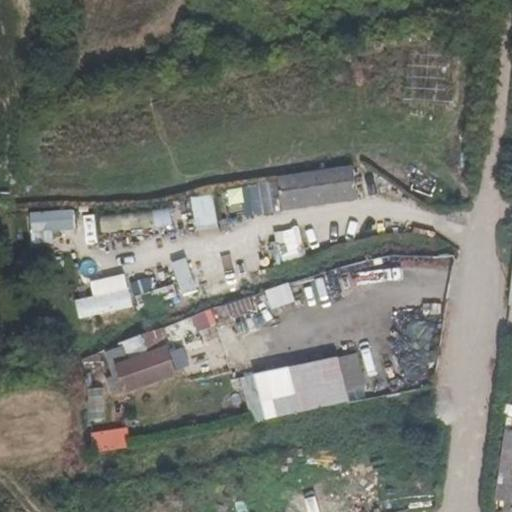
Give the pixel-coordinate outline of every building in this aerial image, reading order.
[(284,212),(359,200),(354,164),(278,177),(284,212)] [(282,213),(281,198),(280,198),(279,182),(241,185),(243,216),(282,213)] [(214,192),(192,197),(199,232),(220,227),(214,192)] [(33,244),(79,241),(77,212),(31,215),(33,244)] [(103,230),(173,229),(173,212),(102,213),(103,230)] [(86,244),(98,244),(98,214),(85,214),(86,244)] [(278,248),(281,262),(305,257),(302,243),(278,248)] [(182,296),(197,291),(187,259),(171,264),(182,296)] [(209,282),(244,274),(241,261),(207,269),(209,282)] [(81,320),(134,306),(125,271),(83,283),(87,296),(75,299),(81,320)] [(267,290),(274,309),(296,301),(290,282),(267,290)] [(165,353),(160,335),(138,341),(110,350),(118,369),(165,353)] [(125,395),(175,378),(165,353),(118,369),(120,377),(124,392),(125,395)] [(347,404),(337,361),(255,380),(265,422),(347,404)] [(107,381),(113,397),(124,392),(120,377),(107,381)] [(253,424),(265,422),(255,380),(243,382),(248,406),(253,424)] [(91,421),(106,419),(103,390),(89,391),(91,421)] [(511,429),(506,428),(498,501),(511,502),(511,429)] [(128,432),(92,438),(93,455),(129,448),(128,432)]
